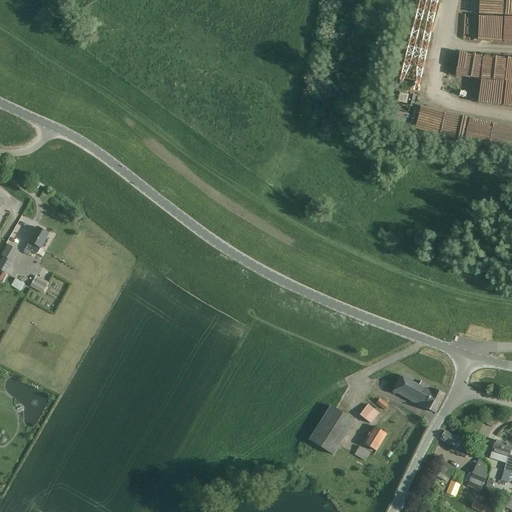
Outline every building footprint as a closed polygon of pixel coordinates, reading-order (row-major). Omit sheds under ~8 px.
[(409,30),(401,87),(425,90),(427,80),(432,81),(435,55),(428,54),(435,4),(433,4),(433,0),(422,0),(421,13),(416,12),(414,31),(409,30)] [(511,17),(504,17),(503,41),(511,41),(511,17)] [(407,104),(409,94),(399,93),(398,102),(407,104)] [(511,127),(445,115),(441,136),(511,148),(511,127)] [(30,242),(26,249),(37,255),(41,248),(49,234),(38,228),(30,242)] [(1,255),(13,262),(19,251),(8,244),(1,255)] [(0,278),(0,279),(5,283),(9,275),(4,272),(0,278)] [(30,287),(43,294),(49,283),(36,276),(30,287)] [(16,277),(11,284),(20,291),(25,283),(16,277)] [(393,391),(435,413),(436,413),(437,410),(445,394),(434,389),(432,393),(401,376),(393,391)] [(389,406),(380,398),(375,403),(384,411),(389,406)] [(370,424),(379,413),(368,403),(359,414),(370,424)] [(356,421),(331,406),(309,441),(334,456),(356,421)] [(376,452),(387,434),(374,426),(364,444),(376,452)] [(461,456),(465,459),(470,451),(466,449),(468,445),(461,441),(462,440),(446,431),(441,439),(456,448),(454,451),(462,456),(461,456)] [(506,464),(509,457),(508,457),(509,455),(511,446),(496,441),(491,458),(506,464)] [(370,453),(360,446),(354,455),(364,461),(370,453)] [(486,476),(490,467),(477,461),(473,470),(471,476),(467,486),(480,491),(487,476),(486,476)] [(437,477),(447,483),(455,469),(444,462),(439,471),(440,472),(437,477)] [(508,483),(511,472),(504,470),(501,480),(508,483)] [(492,489),(494,481),(489,479),(486,487),(492,489)] [(488,508),(474,502),(471,507),(482,511),(494,511),(487,509),(488,508)]
